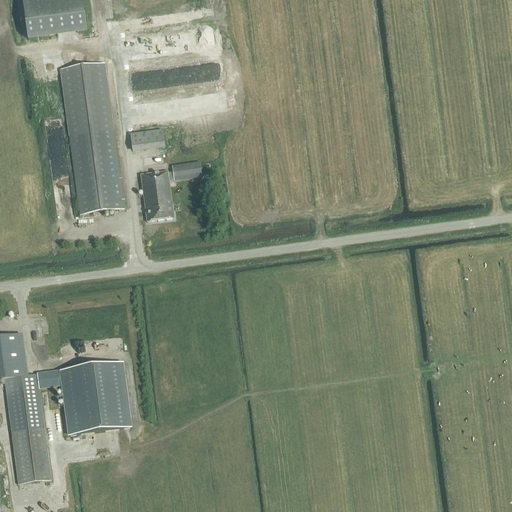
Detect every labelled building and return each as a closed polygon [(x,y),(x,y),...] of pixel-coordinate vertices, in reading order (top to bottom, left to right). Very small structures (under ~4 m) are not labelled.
[(88,34),(84,0),(23,0),(28,41),(88,34)] [(125,211),(106,65),(60,71),(79,217),(125,211)] [(134,151),(144,150),(166,148),(164,132),(132,135),(134,151)] [(169,173),(144,176),(143,176),(148,223),(175,220),(170,182),(175,182),(203,179),(201,164),(173,167),(173,174),(169,175),(169,173)] [(0,382),(4,382),(18,487),(50,483),(44,430),(37,377),(27,378),(22,337),(0,339),(0,382)]
